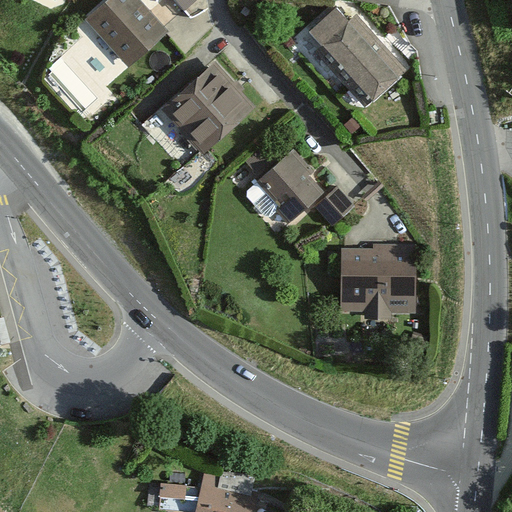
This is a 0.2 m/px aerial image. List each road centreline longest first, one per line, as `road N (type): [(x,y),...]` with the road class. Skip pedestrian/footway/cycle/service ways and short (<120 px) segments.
road 1 (tertiary): [(0,141),(78,237),(201,357),(290,412),(477,481)]
road 2 (tertiary): [(443,0),(467,87),(489,233),(477,481)]
